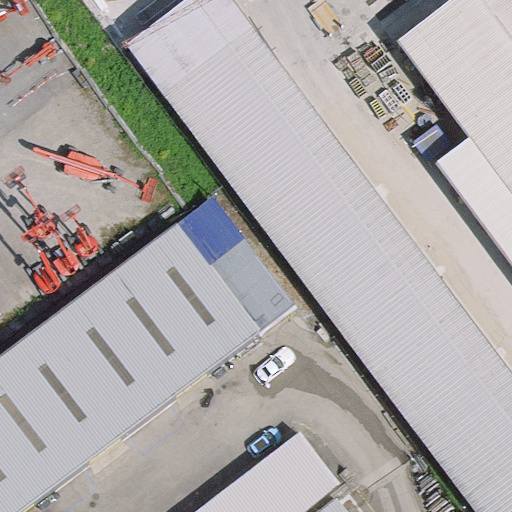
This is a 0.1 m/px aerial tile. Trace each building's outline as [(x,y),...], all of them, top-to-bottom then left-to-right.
[(511,511),(511,386),(231,0),(186,0),(127,43),(467,511),(511,511)] [(511,0),(470,0),(404,50),(511,194),(511,0)] [(216,209),(0,369),(0,511),(33,511),(296,317),(216,209)] [(308,437),(210,511),(321,511),(349,491),(308,437)] [(352,511),(345,503),(334,511),(352,511)]
